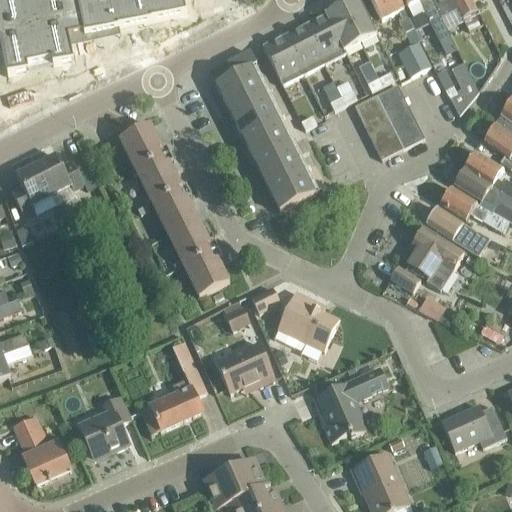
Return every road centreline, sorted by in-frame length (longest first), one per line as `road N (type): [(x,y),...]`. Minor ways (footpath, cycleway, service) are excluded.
road 1 (residential): [(71,511),(258,437),(281,448),(322,511)]
road 2 (residential): [(511,55),(445,144),(383,183),(336,286)]
road 3 (residential): [(336,286),(237,240),(155,83)]
road 4 (residential): [(511,361),(441,393),(427,387),(394,316),(336,286)]
road 5 (residential): [(0,152),(117,93),(155,83)]
road 6 (residential): [(155,83),(289,0)]
